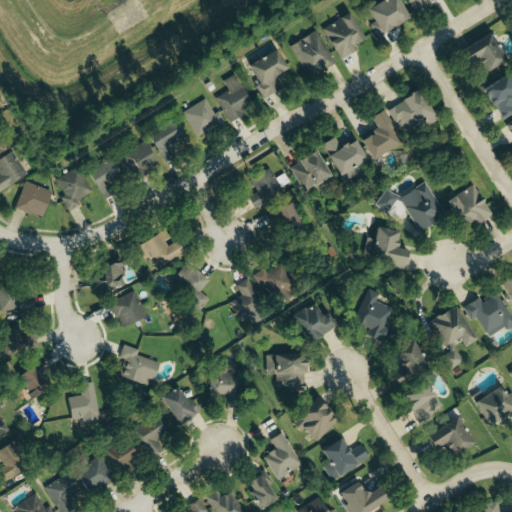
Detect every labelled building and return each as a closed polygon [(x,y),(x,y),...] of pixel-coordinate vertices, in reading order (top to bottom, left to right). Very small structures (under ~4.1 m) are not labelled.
[(408,18),(397,0),(382,0),(366,10),(380,34),(408,18)] [(406,0),(413,14),(429,6),(425,0),(406,0)] [(356,50),(353,45),(363,39),(349,13),(322,28),(340,60),(356,50)] [(334,63),(318,31),(291,44),(307,77),(334,63)] [(506,59),(489,33),(458,52),(466,65),(478,58),(486,72),(506,59)] [(286,69),(275,49),(248,65),(266,97),(280,88),(273,76),(286,69)] [(482,89),(503,121),(511,114),(511,81),(507,73),(482,89)] [(215,98),(230,123),(247,113),(243,104),(249,100),(235,75),(223,82),(228,91),(215,98)] [(408,131),(431,117),(416,92),(387,110),(395,123),(401,120),(408,131)] [(213,114),(207,100),(183,110),(194,137),(225,125),(220,111),(213,114)] [(369,117),(377,130),(360,139),(371,160),(399,145),(381,110),(369,117)] [(185,141),(176,123),(150,135),(162,162),(173,156),(169,148),(185,141)] [(341,183),(357,176),(352,167),(365,161),(355,139),(339,147),(335,137),(322,143),(341,183)] [(124,154),(136,176),(158,163),(145,142),(124,154)] [(0,189),(26,176),(14,151),(0,158),(0,176),(0,189)] [(329,175),(314,151),(288,168),(303,192),(329,175)] [(100,197),(112,192),(108,183),(121,178),(113,158),(88,169),(100,197)] [(56,178),(64,196),(60,198),(67,212),(80,206),(77,199),(92,193),(80,168),(56,178)] [(283,192),(269,168),(249,179),(257,192),(247,198),(254,209),(283,192)] [(50,190),(23,182),(15,210),(43,217),(50,190)] [(445,215),(425,182),(399,198),(420,231),(445,215)] [(490,216),(476,185),(445,199),(458,227),(472,221),(473,224),(490,216)] [(386,213),(397,197),(387,189),(375,205),(386,213)] [(299,228),(292,203),(274,209),(281,233),(299,228)] [(406,250),(395,249),(398,231),(375,228),(374,239),(369,238),(366,260),(404,266),(406,250)] [(155,270),(184,254),(177,241),(167,246),(160,234),(136,246),(144,261),(149,259),(155,270)] [(199,311),(209,300),(199,291),(208,282),(186,262),(168,283),(199,311)] [(296,285),(281,262),(255,280),(270,303),(296,285)] [(102,281),(94,282),(95,290),(120,288),(118,265),(100,266),(102,281)] [(511,275),(502,281),(511,300),(511,275)] [(235,285),(241,296),(230,302),(240,321),(264,308),(247,279),(235,285)] [(0,288),(0,299),(0,310),(32,310),(31,288),(0,288)] [(392,309),(376,302),(379,294),(368,289),(351,327),(380,340),(385,328),(384,327),(392,309)] [(146,317),(134,291),(109,303),(121,329),(146,317)] [(488,338),(511,324),(511,318),(497,291),(480,300),(479,298),(463,307),(470,320),(476,317),(488,338)] [(306,344),(330,330),(315,303),(291,317),(306,344)] [(477,340),(456,305),(426,324),(452,368),(464,361),(452,342),(460,338),(465,347),(477,340)] [(26,323),(0,328),(0,331),(5,355),(32,349),(26,323)] [(393,370),(396,382),(412,379),(411,372),(422,370),(416,343),(394,348),(398,369),(393,370)] [(159,363),(136,355),(138,350),(122,345),(118,360),(124,362),(118,378),(142,386),(145,379),(153,381),(159,363)] [(265,356),(265,376),(276,375),(276,387),(305,387),(305,355),(265,356)] [(28,398),(54,382),(41,361),(15,377),(28,398)] [(222,366),(211,365),(209,395),(238,396),(239,373),(222,373),(222,366)] [(68,398),(70,417),(98,414),(94,382),(79,384),(80,396),(68,398)] [(423,382),(402,398),(420,423),(442,407),(423,382)] [(473,403),(488,426),(511,410),(511,393),(505,383),(473,403)] [(193,399),(185,403),(178,388),(162,395),(174,424),(199,414),(193,399)] [(315,443),(336,421),(314,400),(293,422),(315,443)] [(143,448),(170,434),(160,414),(133,428),(143,448)] [(472,444),(456,418),(424,437),(435,453),(447,446),(453,456),(472,444)] [(275,479),(300,468),(284,432),(270,439),(276,450),(264,455),(275,479)] [(320,451),(328,464),(323,468),(330,481),(368,459),(360,445),(348,452),(340,439),(320,451)] [(125,473),(140,459),(122,440),(107,455),(125,473)] [(114,475),(96,456),(75,476),(93,494),(114,475)] [(0,466),(0,480),(0,481),(12,480),(12,466),(0,466)] [(260,510),(276,499),(267,486),(273,483),(265,470),(244,484),(260,510)] [(67,500),(81,491),(68,472),(44,489),(59,511),(63,511),(71,507),(67,500)] [(348,511),(368,511),(386,501),(377,488),(364,496),(355,483),(337,495),(348,511)] [(221,497),(217,489),(206,496),(214,511),(243,511),(232,491),(221,497)] [(52,511),(49,506),(45,509),(35,494),(12,509),(14,511),(52,511)] [(296,511),(336,511),(336,510),(332,511),(326,511),(319,498),(296,510),(296,511)] [(189,505),(193,511),(192,511),(207,511),(200,499),(189,505)] [(499,511),(498,503),(475,507),(475,511),(499,511)]
